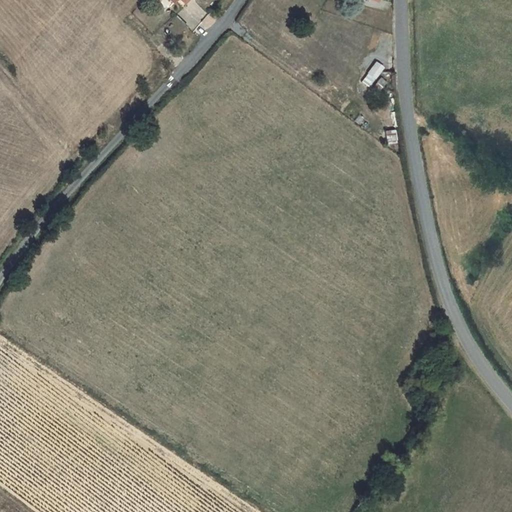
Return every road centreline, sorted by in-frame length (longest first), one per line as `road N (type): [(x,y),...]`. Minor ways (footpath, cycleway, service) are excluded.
road 1 (unclassified): [(401,0),(410,148),(456,322),(511,410)]
road 2 (residential): [(238,0),(0,277)]
